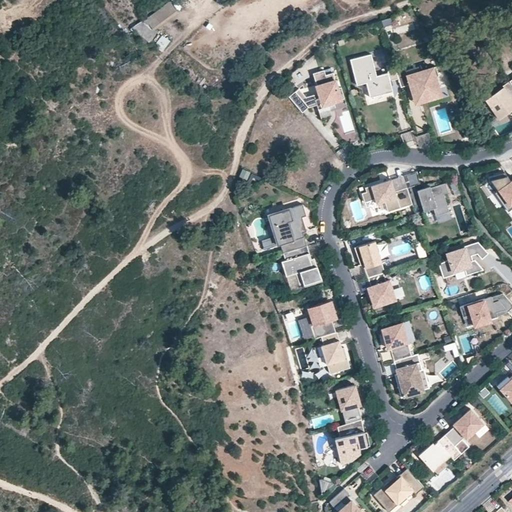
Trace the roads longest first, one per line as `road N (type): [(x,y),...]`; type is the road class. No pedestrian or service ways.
road 1 (track): [(0,383),(121,265),(223,196),(260,98),(320,39),(417,0)]
road 2 (residential): [(413,420),(395,418),(382,402),(330,239),(331,199),(348,173),(377,158),(455,161),(511,147)]
road 3 (residential): [(511,341),(413,420)]
